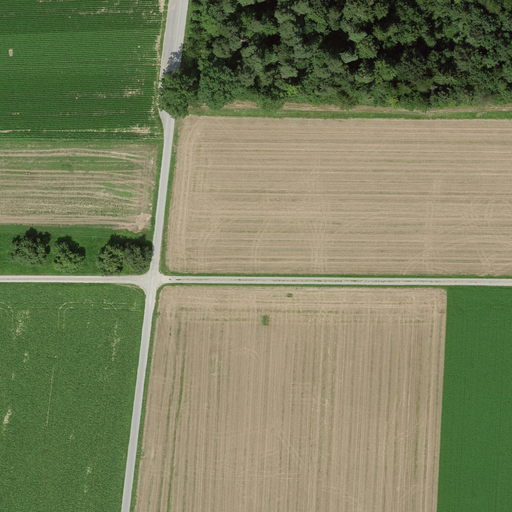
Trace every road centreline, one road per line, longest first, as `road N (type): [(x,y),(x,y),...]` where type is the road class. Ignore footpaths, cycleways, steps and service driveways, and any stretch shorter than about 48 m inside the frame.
road 1 (track): [(185,0),(126,511)]
road 2 (track): [(511,284),(0,280)]
